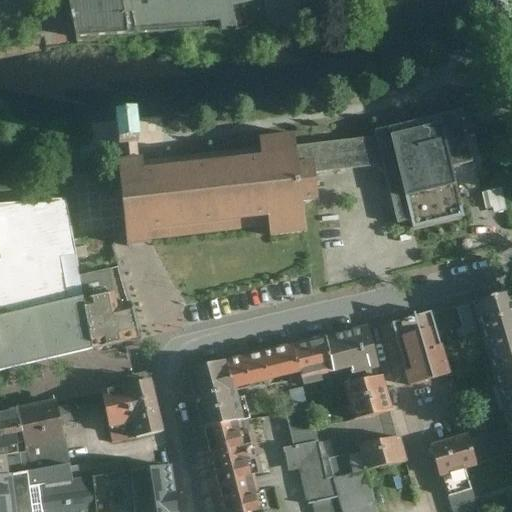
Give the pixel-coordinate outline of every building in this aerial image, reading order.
[(75,0),(79,35),(249,26),(246,4),(256,3),(255,0),(75,0)] [(466,222),(454,171),(474,166),(459,106),(375,125),(379,142),(302,151),(305,175),(323,174),(387,168),(400,229),(417,226),(419,233),(466,222)] [(119,159),(128,247),(156,244),(156,241),(271,228),(272,237),(309,233),(306,203),(325,201),(323,174),(305,175),(302,151),(301,136),(261,139),(262,148),(148,161),(147,157),(142,157),(142,151),(139,117),(118,119),(119,146),(124,146),(124,153),(124,159),(119,159)] [(493,214),(511,209),(511,204),(508,188),(488,192),(493,214)] [(0,253),(73,249),(68,200),(0,203),(0,253)] [(0,253),(0,304),(84,298),(82,276),(73,249),(0,253)] [(115,272),(82,276),(84,298),(0,304),(0,373),(146,340),(138,310),(121,314),(115,272)] [(511,299),(510,294),(473,305),(510,432),(511,437),(511,299)] [(394,326),(413,388),(453,376),(441,335),(465,328),(459,309),(394,326)] [(370,328),(328,338),(337,374),(357,370),(358,374),(379,369),(370,328)] [(328,338),(297,346),(304,375),(306,382),(337,374),(328,338)] [(304,375),(297,346),(233,362),(240,391),(304,375)] [(240,391),(233,362),(188,372),(203,429),(240,420),(246,419),(240,391)] [(384,377),(345,386),(354,423),(392,415),(384,377)] [(129,391),(138,443),(163,439),(154,387),(129,391)] [(136,431),(129,391),(103,395),(110,436),(136,431)] [(59,403),(19,411),(24,435),(31,474),(49,472),(71,468),(59,403)] [(19,411),(0,414),(0,438),(24,435),(19,411)] [(289,415),(296,449),(320,444),(313,411),(289,415)] [(262,511),(240,420),(203,429),(223,511),(262,511)] [(471,443),(478,467),(511,457),(511,437),(510,432),(471,443)] [(469,437),(433,448),(442,478),(465,471),(478,467),(471,443),(469,437)] [(398,439),(361,447),(366,473),(404,465),(398,439)] [(342,499),(338,481),(328,484),(320,444),(296,449),(287,451),(291,472),(301,470),(309,506),(315,505),(342,499)] [(0,460),(0,479),(13,478),(10,459),(0,460)] [(180,511),(172,468),(95,481),(100,511),(180,511)] [(465,471),(442,478),(449,499),(472,492),(465,471)] [(0,479),(0,511),(100,511),(95,481),(51,487),(49,472),(31,474),(13,478),(0,479)] [(344,511),(380,511),(372,474),(338,481),(342,499),(344,511)] [(449,499),(453,511),(478,511),(472,492),(449,499)] [(344,511),(342,499),(315,505),(316,511),(344,511)]
